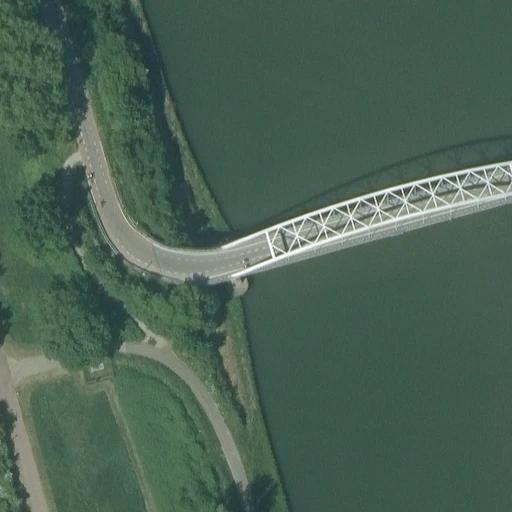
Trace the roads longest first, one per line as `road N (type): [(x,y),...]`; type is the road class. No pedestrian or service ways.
road 1 (unclassified): [(47,0),(108,212),(137,252),(164,267),(223,269),(511,188)]
road 2 (unclassified): [(249,511),(209,404),(191,381),(159,355),(105,344)]
